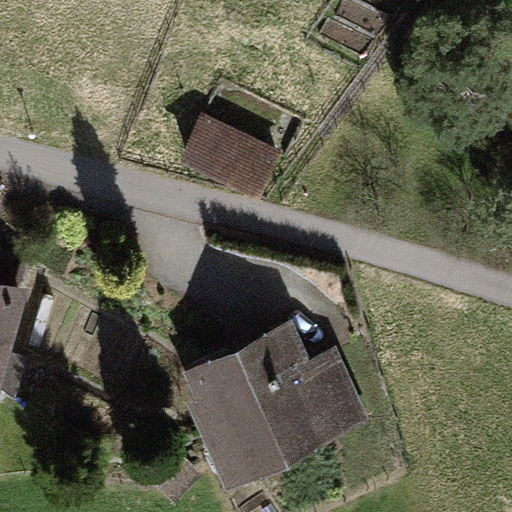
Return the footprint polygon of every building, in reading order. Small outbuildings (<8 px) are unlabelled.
[(184,117),(164,108),(156,126),(175,135),(184,117)] [(204,115),(187,150),(259,186),(276,150),(204,115)] [(21,257),(0,251),(0,347),(18,282),(14,281),(21,257)] [(286,327),(197,367),(222,419),(235,424),(251,459),(358,410),(330,349),(301,363),(286,327)] [(150,462),(172,486),(192,467),(170,443),(150,462)]
